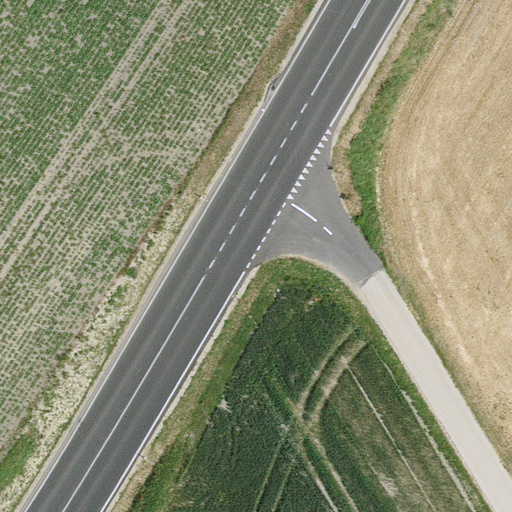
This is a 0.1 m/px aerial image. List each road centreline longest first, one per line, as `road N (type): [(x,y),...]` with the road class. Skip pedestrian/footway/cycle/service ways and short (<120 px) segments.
road 1 (secondary): [(378,0),(58,511)]
road 2 (track): [(504,511),(288,153)]
